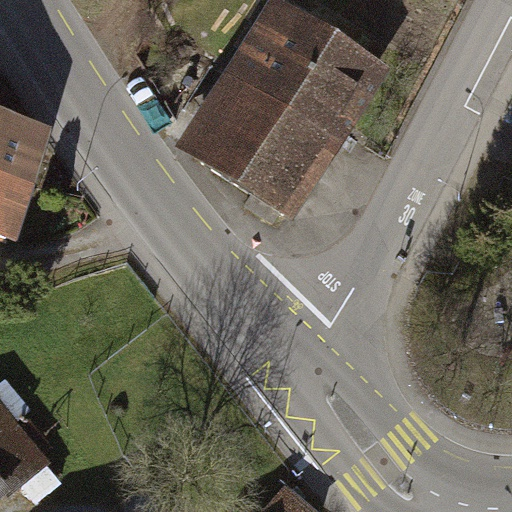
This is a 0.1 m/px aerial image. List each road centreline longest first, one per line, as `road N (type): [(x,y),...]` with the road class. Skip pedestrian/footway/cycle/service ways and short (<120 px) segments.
road 1 (tertiary): [(17,0),(150,198),(292,369)]
road 2 (residential): [(508,0),(348,300),(292,369)]
road 3 (tertiary): [(292,369),(379,467),(430,498)]
